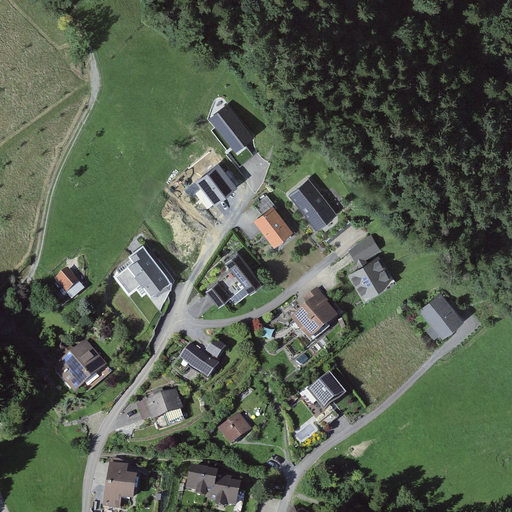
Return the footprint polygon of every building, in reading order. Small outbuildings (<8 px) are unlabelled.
[(254,139),(227,106),(209,120),(236,153),(254,139)] [(238,189),(218,165),(196,183),(215,207),(238,189)] [(309,176),(290,191),(318,226),(337,211),(309,176)] [(295,229),(273,203),(254,218),(277,245),(295,229)] [(373,235),(351,249),(360,264),(377,253),(382,250),(373,235)] [(129,262),(131,266),(118,277),(132,294),(146,282),(157,296),(175,281),(147,247),(129,262)] [(233,300),(248,287),(253,293),(256,297),(270,286),(241,252),(227,263),(233,270),(207,291),(222,309),(233,300)] [(391,276),(377,253),(360,264),(349,271),(364,294),(391,276)] [(80,282),(68,268),(55,278),(67,292),(80,282)] [(465,318),(439,290),(419,309),(445,336),(465,318)] [(320,293),(290,317),(310,342),(340,319),(320,293)] [(435,327),(430,331),(436,339),(441,335),(435,327)] [(226,347),(215,339),(207,350),(217,358),(226,347)] [(106,366),(85,340),(54,366),(75,392),(106,366)] [(191,342),(180,357),(208,378),(219,363),(191,342)] [(345,395),(328,374),(309,389),(326,410),(345,395)] [(174,389),(145,400),(152,419),(181,408),(174,389)] [(250,430),(238,412),(217,426),(229,444),(250,430)] [(131,470),(111,467),(106,508),(126,511),(127,502),(139,504),(142,479),(130,478),(131,470)] [(247,483),(192,469),(186,494),(241,508),(247,483)] [(102,507),(105,495),(97,494),(94,505),(102,507)]
